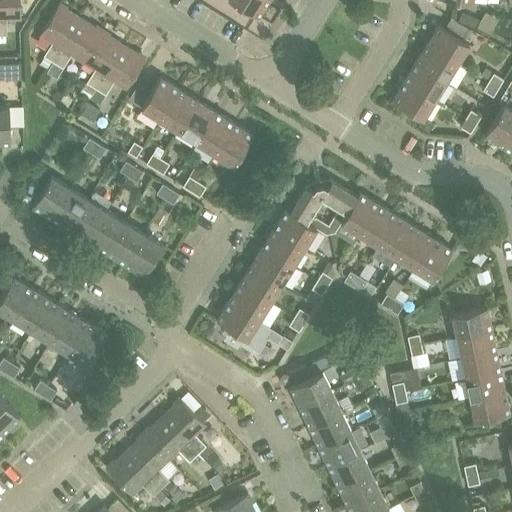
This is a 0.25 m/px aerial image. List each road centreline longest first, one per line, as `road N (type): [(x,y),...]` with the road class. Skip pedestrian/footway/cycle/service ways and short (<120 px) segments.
road 1 (residential): [(14,511),(161,365),(171,334)]
road 2 (residential): [(306,511),(251,387),(171,334)]
road 3 (residential): [(171,334),(0,220)]
road 4 (residential): [(335,123),(417,172),(492,179),(511,202)]
road 5 (residential): [(132,0),(271,84)]
road 6 (residential): [(335,123),(396,23),(399,0)]
road 7 (residential): [(171,334),(172,310),(226,223)]
